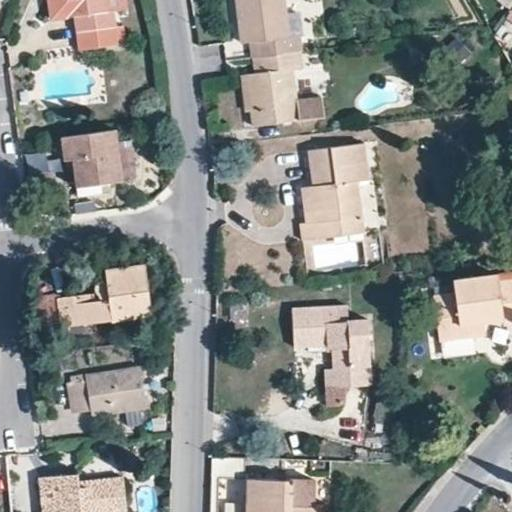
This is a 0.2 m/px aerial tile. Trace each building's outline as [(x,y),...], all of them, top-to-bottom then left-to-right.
[(48,0),(51,18),(75,14),(80,47),(119,42),(114,8),(120,7),(119,0),(48,0)] [(269,54),(299,50),(298,37),(289,37),(284,0),(237,0),(242,42),(252,41),(267,40),(269,54)] [(254,56),(269,54),(267,40),(252,41),(254,56)] [(299,50),(269,54),(271,70),(256,72),(246,72),(251,109),(253,124),(323,114),(321,95),(297,98),(293,68),(302,67),(299,50)] [(269,54),(254,56),(256,72),(271,70),(269,54)] [(243,111),(251,109),(246,72),(240,73),(243,111)] [(378,89),(372,87),(361,102),(364,109),(369,112),(376,111),(383,105),(390,103),(397,103),(398,97),(395,92),(396,89),(400,85),(396,81),(391,80),(385,80),(386,82),(385,88),(383,91),(378,89)] [(110,180),(122,179),(120,164),(116,142),(114,128),(62,135),(66,159),(73,159),(77,185),(110,180)] [(116,142),(120,164),(132,162),(129,140),(116,142)] [(368,178),(364,142),(309,149),(314,183),(302,185),(307,222),(301,222),(303,238),(363,230),(357,179),(368,178)] [(29,177),(30,185),(46,183),(45,175),(29,177)] [(110,180),(77,185),(78,195),(111,190),(110,180)] [(83,202),(84,209),(100,207),(99,199),(83,202)] [(94,289),(94,290),(59,296),(64,326),(152,312),(144,263),(105,269),(106,279),(103,279),(100,279),(99,280),(97,281),(95,283),(94,284),(94,286),(94,289)] [(454,278),(456,292),(434,294),(438,338),(486,332),(485,321),(504,317),(505,323),(511,321),(511,277),(499,279),(498,272),(454,278)] [(332,350),(333,367),(340,367),(341,384),(372,383),(369,316),(348,317),(347,303),(292,306),(294,346),(324,345),(332,350)] [(146,407),(140,366),(71,377),(76,411),(91,410),(92,416),(120,411),(137,409),(146,407)] [(325,385),(341,384),(340,367),(333,367),(325,367),(325,385)] [(386,397),(399,398),(399,381),(386,382),(386,397)] [(139,422),(137,409),(120,411),(122,425),(139,422)] [(245,456),(214,455),(213,489),(212,511),(220,511),(222,478),(244,479),(245,456)] [(80,480),(79,472),(39,476),(42,511),(127,511),(123,476),(80,480)] [(316,504),(317,478),(248,477),(247,511),(322,511),(323,504),(316,504)]
